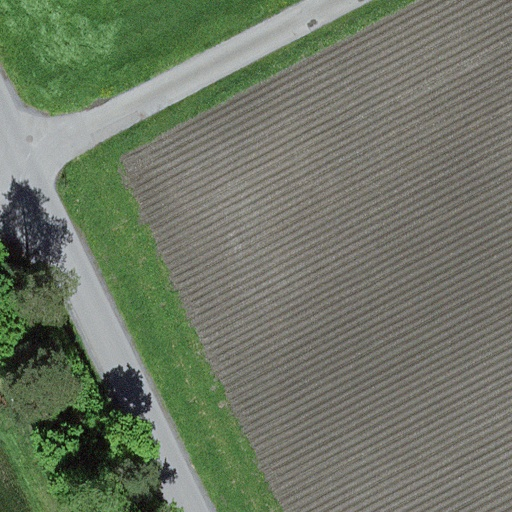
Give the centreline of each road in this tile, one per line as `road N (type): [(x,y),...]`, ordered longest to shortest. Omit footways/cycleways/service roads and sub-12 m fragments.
road 1 (unclassified): [(0,119),(185,511)]
road 2 (track): [(340,0),(0,185)]
